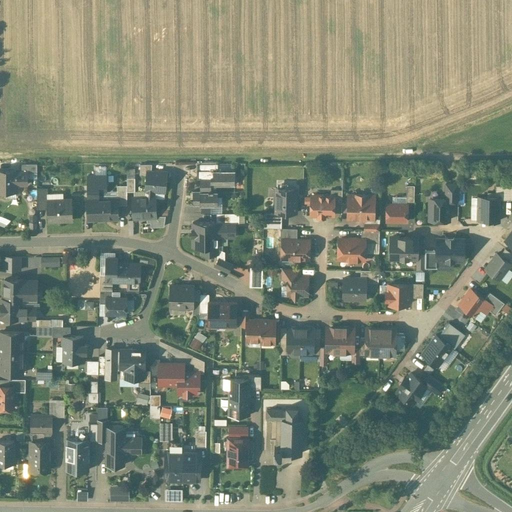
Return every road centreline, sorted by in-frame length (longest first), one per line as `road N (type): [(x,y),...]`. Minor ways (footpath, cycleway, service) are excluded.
road 1 (track): [(0,158),(511,158)]
road 2 (residential): [(0,244),(104,240),(168,253)]
road 3 (residential): [(433,317),(487,237),(415,227)]
road 4 (residential): [(168,253),(275,305),(320,314)]
